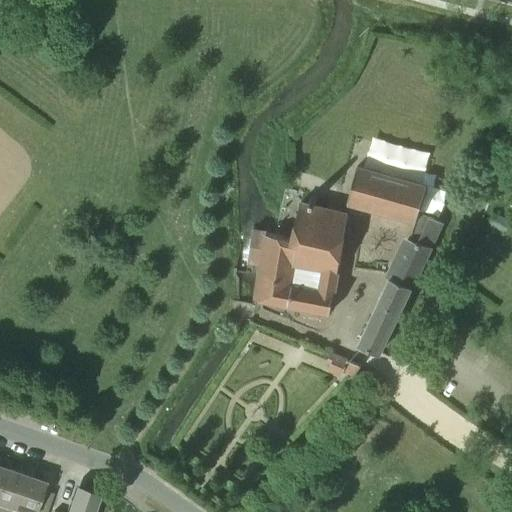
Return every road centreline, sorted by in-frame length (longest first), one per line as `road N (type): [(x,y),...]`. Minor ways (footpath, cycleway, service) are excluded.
road 1 (residential): [(180,511),(116,469),(0,430)]
road 2 (unclassified): [(511,458),(367,357)]
